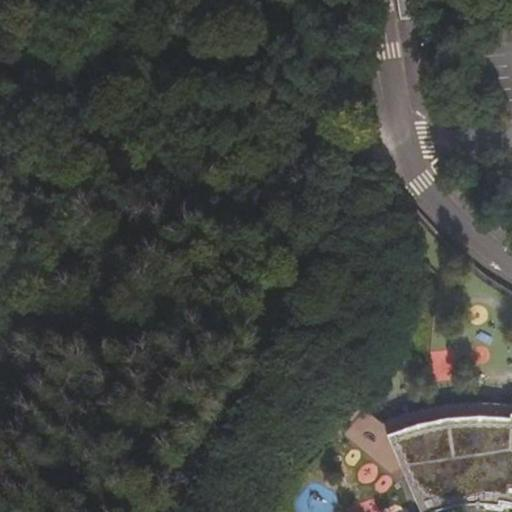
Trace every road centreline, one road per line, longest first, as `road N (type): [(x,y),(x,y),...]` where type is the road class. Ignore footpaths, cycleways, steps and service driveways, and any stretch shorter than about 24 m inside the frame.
road 1 (track): [(413,163),(372,174),(176,511)]
road 2 (unclassified): [(511,271),(413,163),(384,0)]
